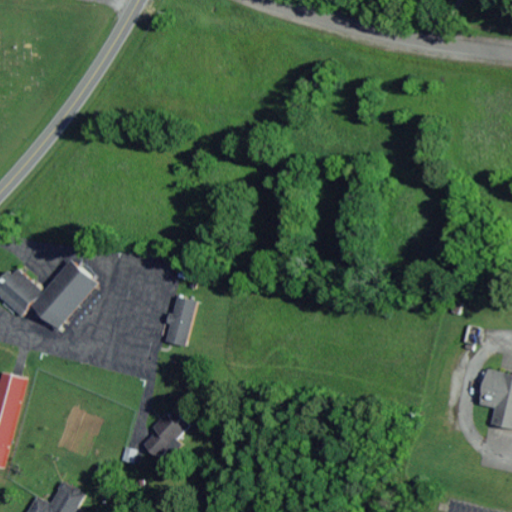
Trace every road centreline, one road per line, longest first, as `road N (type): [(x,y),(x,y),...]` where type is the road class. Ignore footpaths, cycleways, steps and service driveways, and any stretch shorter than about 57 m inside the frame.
road 1 (residential): [(511,57),(399,40),(268,0)]
road 2 (primary): [(0,192),(91,80),(137,0)]
